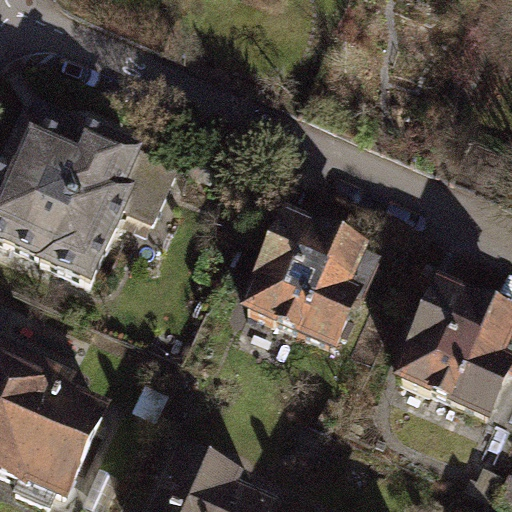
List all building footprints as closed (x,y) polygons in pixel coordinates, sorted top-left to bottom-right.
[(175,183),(26,120),(0,180),(0,258),(92,298),(125,221),(154,234),(175,183)] [(377,270),(273,228),(229,335),(333,377),(377,270)] [(511,402),(511,323),(435,293),(392,400),(496,442),(511,402)] [(0,419),(23,367),(0,357),(0,419)] [(70,388),(23,367),(0,419),(0,485),(17,493),(12,504),(30,511),(52,511),(54,509),(60,511),(68,511),(109,419),(65,399),(70,388)] [(241,496),(173,464),(150,511),(247,511),(237,507),(241,496)] [(511,511),(511,488),(503,511),(505,511),(511,511)]
